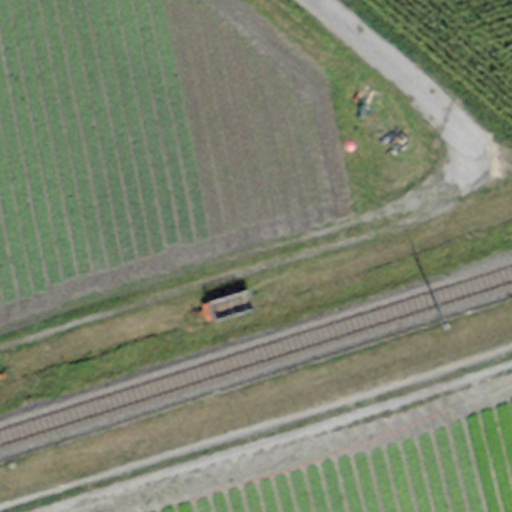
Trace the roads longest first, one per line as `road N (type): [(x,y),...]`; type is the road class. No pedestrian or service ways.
road 1 (track): [(0,348),(404,220),(511,170)]
road 2 (track): [(52,511),(511,364)]
road 3 (unclassified): [(304,0),(500,172)]
